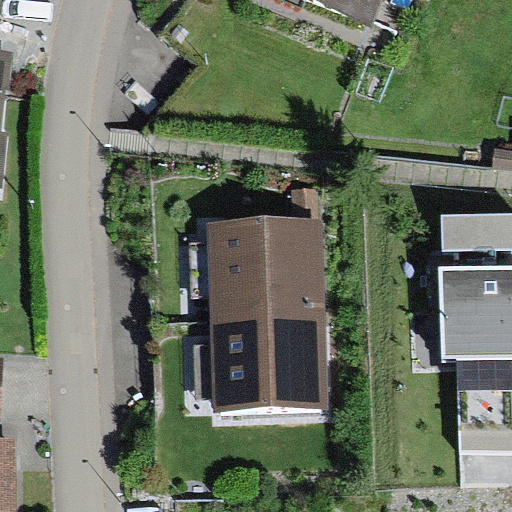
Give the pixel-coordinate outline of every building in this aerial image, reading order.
[(386,0),(287,0),(373,33),(386,0)] [(17,56),(0,54),(0,193),(5,194),(10,136),(4,135),(7,100),(13,100),(17,56)] [(511,218),(441,223),(443,262),(511,258),(511,218)] [(324,229),(207,234),(214,424),(331,420),(324,229)] [(511,273),(438,277),(442,373),(457,372),(461,460),(511,457),(511,273)] [(0,511),(19,511),(19,444),(0,444),(0,511)]
